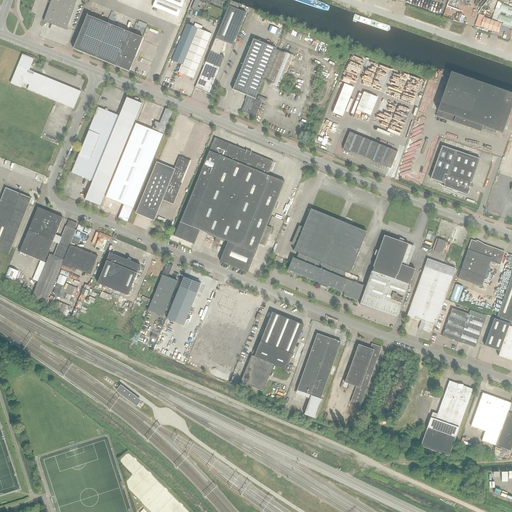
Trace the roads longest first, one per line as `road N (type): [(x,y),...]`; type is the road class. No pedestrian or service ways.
road 1 (unclassified): [(511,381),(59,204),(52,183),(97,71)]
road 2 (secondary): [(511,234),(97,71)]
road 3 (unclassified): [(511,59),(348,0)]
road 4 (track): [(511,459),(391,462)]
